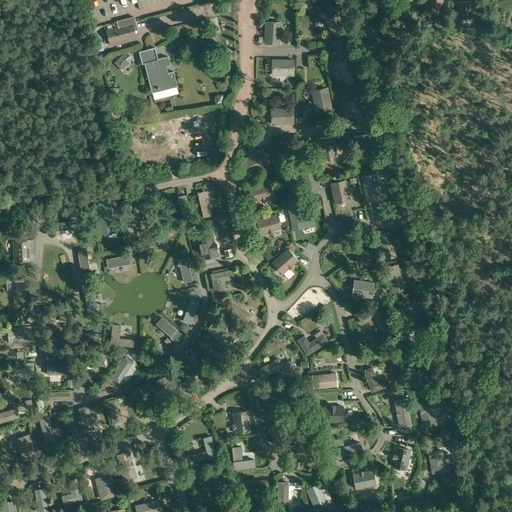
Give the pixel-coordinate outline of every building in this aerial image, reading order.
[(428,0),(424,9),(437,16),(440,9),(439,9),(443,0),(442,0),(428,0)] [(372,3),(373,9),(380,8),(379,1),(372,3)] [(458,6),(459,18),(473,17),(470,1),(456,3),(456,6),(458,6)] [(325,20),(336,37),(349,29),(338,12),(325,20)] [(105,29),(110,46),(136,39),(134,31),(138,30),(134,16),(116,20),(118,26),(105,29)] [(264,43),(280,44),(281,22),(266,21),(264,43)] [(208,36),(210,44),(219,42),(218,34),(208,36)] [(144,63),(152,93),(177,86),(173,71),(168,73),(166,65),(169,64),(167,56),(158,59),(155,47),(139,51),(142,64),(144,63)] [(122,70),(128,63),(127,62),(132,57),(127,52),(115,64),(122,70)] [(336,65),(347,84),(361,76),(349,57),(336,65)] [(272,75),(293,75),(293,60),(272,59),(272,75)] [(124,70),(129,77),(137,71),(132,64),(124,70)] [(312,89),(316,111),(331,108),(326,86),(312,89)] [(216,104),(224,102),(222,94),(214,96),(216,104)] [(346,104),(357,123),(370,115),(359,96),(346,104)] [(271,108),(272,124),(294,123),(293,108),(271,108)] [(353,137),(357,158),(373,154),(369,134),(353,137)] [(317,139),(321,160),(337,156),(333,136),(317,139)] [(278,161),(305,156),(303,144),(276,149),(278,161)] [(250,173),(269,164),(262,150),(255,153),(255,152),(250,154),(251,156),(243,159),(250,173)] [(301,168),(308,194),(317,191),(310,165),(301,168)] [(361,176),(365,198),(381,194),(377,173),(361,176)] [(330,183),(334,204),(350,201),(346,180),(330,183)] [(269,181),(248,187),(252,202),(260,200),(261,201),(266,200),(266,199),(273,196),(269,181)] [(206,191),(197,192),(200,205),(203,217),(211,216),(208,203),(209,203),(206,191)] [(185,195),(178,197),(182,218),(190,216),(185,195)] [(315,225),(312,212),(301,214),(299,202),(287,205),(292,230),(315,225)] [(154,203),(144,205),(149,228),(159,226),(154,203)] [(94,211),(98,235),(116,232),(112,208),(94,211)] [(276,213),(256,219),(261,234),(268,232),(268,234),(274,232),(273,230),(281,228),(276,213)] [(280,243),(290,240),(288,231),(277,234),(280,243)] [(378,234),(384,261),(396,259),(390,232),(378,234)] [(145,247),(167,242),(165,233),(143,238),(145,247)] [(197,238),(201,259),(218,256),(216,249),(218,249),(216,242),(215,242),(213,234),(197,238)] [(14,241),(15,261),(30,260),(28,240),(14,241)] [(287,247),(288,248),(291,251),(296,247),(292,243),(287,247)] [(161,253),(174,249),(172,244),(159,248),(161,253)] [(291,251),(288,248),(272,262),(283,274),(299,260),(291,251)] [(86,249),(78,251),(81,273),(90,272),(86,249)] [(357,254),(354,262),(373,269),(376,261),(357,254)] [(128,255),(106,260),(108,269),(130,264),(128,255)] [(187,258),(179,260),(184,282),(192,280),(187,258)] [(386,268),(392,294),(404,292),(398,265),(386,268)] [(211,273),(216,295),(225,293),(223,282),(235,279),(233,269),(211,273)] [(7,281),(8,289),(30,288),(29,273),(7,274),(7,277),(7,278),(7,281)] [(375,282),(354,279),(351,295),(359,296),(359,297),(365,298),(365,297),(372,298),(375,282)] [(380,295),(376,301),(380,304),(385,298),(380,295)] [(199,301),(191,298),(183,321),(191,324),(199,301)] [(395,301),(401,329),(413,326),(407,298),(395,301)] [(225,308),(247,323),(253,314),(231,299),(225,308)] [(376,319),(382,334),(391,330),(382,306),(357,316),(361,325),(376,319)] [(183,336),(163,317),(157,324),(173,338),(172,339),(177,343),(183,336)] [(230,340),(236,330),(216,317),(209,327),(230,340)] [(111,324),(109,343),(131,345),(132,339),(118,338),(119,324),(111,324)] [(9,334),(10,343),(32,341),(30,326),(8,328),(8,329),(8,331),(8,333),(9,334)] [(297,340),(307,355),(327,341),(322,334),(309,343),(304,335),(297,340)] [(402,338),(407,364),(420,361),(413,335),(402,338)] [(46,339),(46,348),(66,346),(65,337),(46,339)] [(185,350),(191,342),(187,339),(181,347),(185,350)] [(108,356),(82,354),(81,364),(107,366),(108,356)] [(133,361),(126,357),(111,378),(118,382),(133,361)] [(291,359),(282,365),(278,358),(257,370),(262,378),(275,369),(280,377),(296,367),(291,359)] [(9,378),(10,378),(13,378),(14,377),(33,375),(32,362),(26,362),(27,367),(8,370),(9,373),(8,374),(9,378)] [(47,373),(48,374),(51,374),(52,373),(72,373),(72,365),(48,365),(48,369),(47,370),(47,373)] [(364,370),(371,391),(388,385),(385,376),(376,379),(372,367),(364,370)] [(411,371),(418,398),(430,395),(424,368),(411,371)] [(174,372),(168,375),(172,381),(177,378),(174,372)] [(312,375),(313,389),(337,386),(336,372),(312,375)] [(165,373),(156,378),(153,381),(161,395),(174,387),(165,373)] [(266,395),(290,397),(291,389),(267,387),(266,395)] [(48,392),(48,401),(71,400),(71,392),(48,392)] [(5,395),(2,401),(7,404),(11,398),(5,395)] [(394,400),(399,427),(405,425),(406,432),(412,430),(411,424),(412,424),(407,397),(394,400)] [(108,402),(115,425),(122,423),(116,400),(108,402)] [(419,406),(423,429),(438,426),(435,414),(447,412),(445,401),(419,406)] [(89,406),(79,409),(86,432),(95,429),(89,406)] [(343,406),(329,406),(322,406),(323,422),(339,422),(344,422),(343,406)] [(0,421),(19,416),(16,408),(0,413),(0,421)] [(197,411),(191,414),(195,423),(201,420),(197,411)] [(232,413),(236,434),(250,432),(248,411),(232,413)] [(47,412),(39,414),(47,442),(50,441),(51,442),(54,441),(55,440),(54,437),(53,436),(47,412)] [(29,435),(17,439),(24,460),(36,456),(29,435)] [(206,451),(192,454),(194,462),(216,456),(210,435),(202,438),(206,451)] [(306,440),(315,465),(324,461),(315,437),(306,440)] [(333,440),(338,456),(362,450),(359,442),(343,446),(341,438),(333,440)] [(240,445),(232,446),(234,469),(255,467),(254,458),(242,459),(240,445)] [(393,453),(392,458),(393,459),(391,467),(407,470),(411,449),(395,446),(393,453)] [(428,452),(432,475),(459,470),(457,457),(444,459),(442,449),(428,452)] [(137,477),(129,451),(116,454),(124,481),(137,477)] [(225,491),(219,466),(196,472),(198,481),(212,478),(216,493),(225,491)] [(355,490),(376,486),(372,469),(364,471),(364,470),(357,472),(358,472),(352,474),(355,490)] [(111,474),(94,478),(100,500),(117,496),(111,474)] [(83,499),(77,478),(67,480),(71,493),(61,496),(64,505),(83,499)] [(266,480),(242,482),(242,490),(266,488),(266,480)] [(278,510),(287,510),(288,482),(279,482),(278,510)] [(307,489),(315,509),(323,505),(321,501),(325,499),(318,484),(307,489)] [(42,487),(35,489),(40,511),(47,510),(42,487)] [(163,511),(160,499),(134,505),(136,511),(163,511)] [(16,511),(15,500),(0,502),(0,511),(16,511)]
